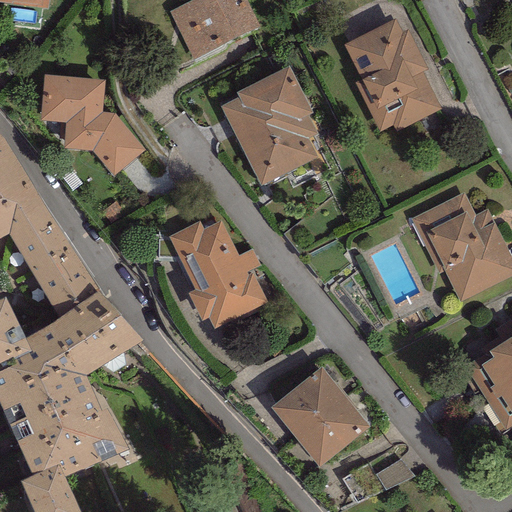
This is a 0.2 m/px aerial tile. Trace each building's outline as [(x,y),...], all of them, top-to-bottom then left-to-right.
[(0,0),(0,8),(49,13),(50,0),(0,0)] [(194,0),(187,3),(163,15),(188,65),(256,31),(240,0),(194,0)] [(372,135),(388,127),(393,136),(429,118),(410,80),(418,76),(414,68),(400,40),(392,44),(383,27),(332,52),(372,135)] [(244,171),(253,191),(308,164),(299,144),(308,140),(299,121),(303,119),(280,72),(229,96),(232,102),(214,111),(243,171),(244,171)] [(111,123),(94,121),(98,87),(38,80),(33,121),(60,124),(57,152),(85,156),(107,180),(137,155),(111,123)] [(0,238),(1,239),(53,325),(16,348),(0,311),(0,416),(13,411),(26,441),(9,448),(24,484),(13,489),(23,511),(69,511),(58,486),(124,457),(102,408),(90,413),(79,387),(137,346),(0,154),(0,238)] [(430,275),(437,272),(453,305),(511,276),(511,269),(494,234),(485,239),(479,226),(475,217),(468,221),(454,193),(402,218),(430,275)] [(189,296),(184,298),(195,323),(201,320),(206,333),(259,310),(244,275),(253,271),(246,254),(236,259),(222,226),(198,236),(194,227),(165,240),(169,249),(170,251),(174,261),(189,296)] [(511,338),(483,357),(487,363),(472,372),(507,426),(511,422),(511,338)] [(267,413),(310,470),(360,433),(347,416),(353,412),(333,386),(327,390),(316,376),(267,413)] [(400,465),(393,456),(371,473),(385,490),(407,474),(400,465)]
